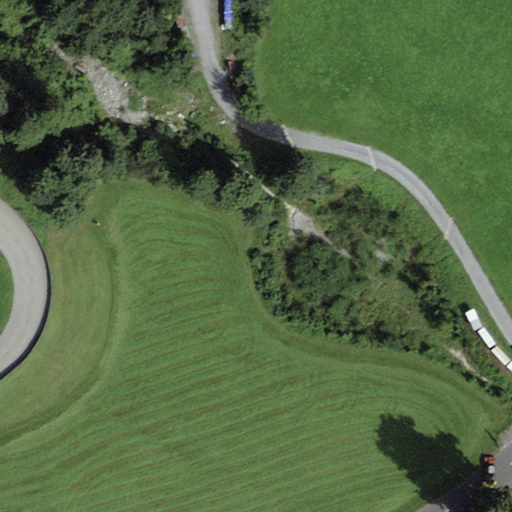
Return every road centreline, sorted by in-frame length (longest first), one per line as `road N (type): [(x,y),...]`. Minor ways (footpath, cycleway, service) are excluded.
road 1 (track): [(511,335),(454,236),(404,174),(371,155),(244,117),(223,95)]
road 2 (primary): [(0,351),(17,328),(27,277),(0,224)]
